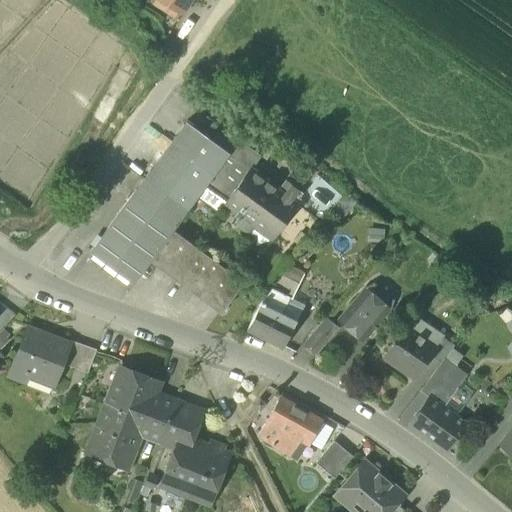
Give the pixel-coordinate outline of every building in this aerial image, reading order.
[(178,12),(159,0),(154,0),(151,4),(174,19),(178,12)] [(159,0),(178,12),(182,15),(191,0),(159,0)] [(186,122),(171,142),(214,173),(229,153),(218,145),(208,138),(186,122)] [(218,145),(229,153),(246,166),(251,170),(259,158),(226,134),(218,145)] [(171,142),(144,179),(187,210),(205,186),(214,173),(171,142)] [(205,186),(222,198),(246,166),(229,153),(214,173),(205,186)] [(251,170),(246,166),(222,198),(273,235),(297,203),(251,170)] [(180,220),(187,210),(144,179),(90,252),(133,283),(153,257),(172,230),(180,220)] [(153,257),(170,270),(190,243),(172,230),(153,257)] [(170,270),(206,295),(225,269),(190,243),(170,270)] [(244,282),(225,269),(206,295),(224,309),(244,282)] [(286,296),(292,299),(299,284),(279,275),(269,287),(286,296)] [(339,321),(362,341),(371,330),(378,328),(376,324),(388,310),(391,301),(373,286),(365,290),(339,321)] [(247,330),(283,348),(296,322),(277,313),(286,296),(269,287),(247,330)] [(467,305),(479,314),(493,294),(481,287),(467,305)] [(304,343),(316,354),(336,331),(324,320),(304,343)] [(384,357),(415,378),(433,351),(436,347),(407,327),(396,343),(394,342),(384,357)] [(8,378),(24,385),(28,376),(29,373),(54,383),(62,364),(69,344),(46,335),(45,338),(26,330),(8,378)] [(433,351),(444,358),(456,342),(445,334),(436,347),(433,351)] [(62,364),(87,374),(96,350),(71,340),(69,344),(62,364)] [(430,397),(430,398),(454,366),(444,358),(420,391),(429,397),(430,397)] [(454,366),(430,398),(443,407),(466,375),(454,366)] [(53,386),(54,383),(29,373),(28,376),(53,386)] [(140,433),(160,441),(166,426),(175,403),(140,390),(117,381),(85,465),(122,479),(140,433)] [(466,423),(443,407),(430,398),(430,397),(429,397),(410,424),(446,450),(466,423)] [(253,406),(259,411),(265,404),(259,399),(253,406)] [(258,439),(289,456),(300,439),(308,444),(321,421),(281,399),(279,401),(259,437),(258,439)] [(166,426),(191,436),(200,413),(175,403),(166,426)] [(191,436),(166,426),(160,441),(177,447),(174,453),(177,454),(172,469),(168,468),(164,480),(162,484),(209,502),(227,455),(190,441),(191,436)] [(511,429),(499,445),(511,455),(511,429)] [(315,463),(334,478),(352,457),(333,441),(315,463)] [(389,511),(403,496),(364,462),(336,495),(355,511),(389,511)] [(140,493),(147,496),(150,488),(153,490),(158,478),(148,474),(140,493)]
